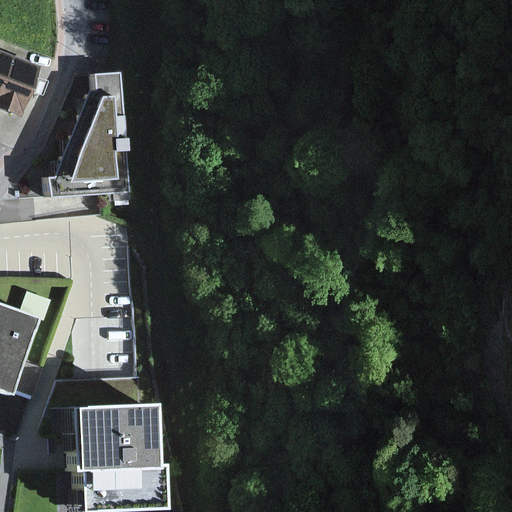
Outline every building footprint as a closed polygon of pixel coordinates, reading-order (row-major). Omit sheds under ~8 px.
[(0,111),(17,69),(0,62),(0,111)] [(124,65),(91,67),(92,85),(57,173),(45,174),(46,192),(131,187),(124,65)] [(28,293),(21,309),(43,318),(49,301),(28,293)] [(29,320),(0,309),(0,394),(22,402),(32,376),(11,368),(29,320)] [(134,414),(52,417),(53,471),(54,481),(62,481),(63,511),(146,511),(145,472),(136,472),(134,414)]
